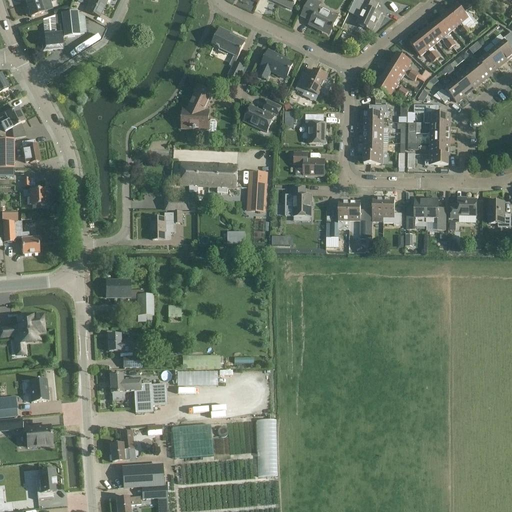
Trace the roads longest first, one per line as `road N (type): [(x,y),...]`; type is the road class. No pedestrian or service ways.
road 1 (unclassified): [(93,511),(77,278)]
road 2 (residential): [(349,65),(343,171),(352,180),(462,185)]
road 3 (residential): [(78,244),(62,137),(15,51)]
road 4 (residential): [(78,244),(115,241),(125,230),(131,166),(149,154),(186,155)]
road 5 (residential): [(216,0),(349,65)]
road 6 (residential): [(462,185),(463,115),(511,76)]
